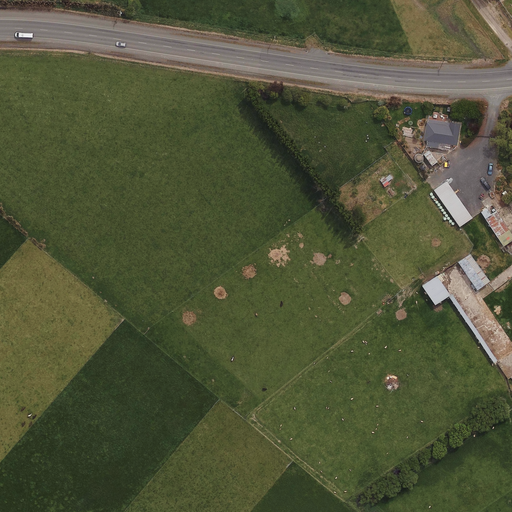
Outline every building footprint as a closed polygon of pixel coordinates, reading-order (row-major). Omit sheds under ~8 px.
[(461,125),(428,119),(425,139),(427,139),(426,146),(449,150),(450,145),(457,146),(461,125)] [(437,162),(429,151),(424,154),(433,166),(437,162)] [(384,175),(379,180),(385,187),(390,183),(388,182),(393,178),(390,174),(386,177),(384,175)] [(473,218),(447,182),(435,190),(460,227),(473,218)] [(511,240),(511,233),(498,212),(493,215),(488,208),(481,212),(504,246),(511,240)] [(490,282),(470,254),(459,263),(478,290),(490,282)] [(451,295),(438,276),(423,286),(436,305),(451,295)]
